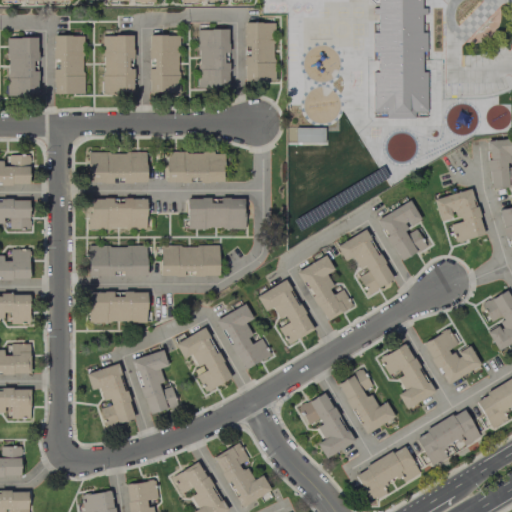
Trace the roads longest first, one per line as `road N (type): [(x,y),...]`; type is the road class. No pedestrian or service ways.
road 1 (residential): [(60,451),(92,462),(200,428),(443,285)]
road 2 (residential): [(60,451),(60,125)]
road 3 (residential): [(255,123),(0,125)]
road 4 (residential): [(337,511),(284,454),(252,402)]
